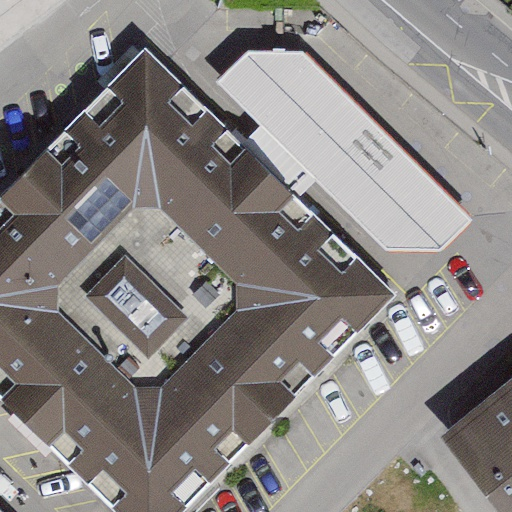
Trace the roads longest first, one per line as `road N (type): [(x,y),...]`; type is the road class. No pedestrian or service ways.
road 1 (residential): [(305,511),(511,305)]
road 2 (residential): [(114,0),(0,99)]
road 3 (secondary): [(407,0),(511,89)]
